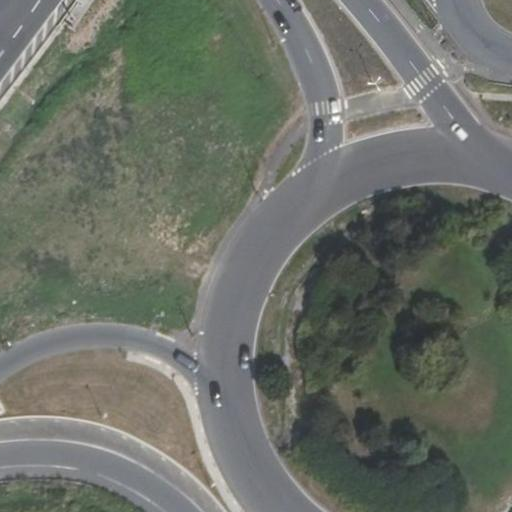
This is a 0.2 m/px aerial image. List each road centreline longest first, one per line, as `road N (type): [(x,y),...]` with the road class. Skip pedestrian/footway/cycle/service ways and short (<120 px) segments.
road 1 (motorway): [(0,372),(65,339),(121,337),(223,389)]
road 2 (primary): [(324,182),(270,228),(236,291),(223,389)]
road 3 (primary): [(489,154),(358,0)]
road 4 (primary): [(277,0),(320,84),(324,182)]
road 5 (motorway): [(0,462),(33,457),(114,468),(178,511)]
road 6 (primary): [(489,154),(404,152),(324,182)]
road 7 (primary): [(223,389),(249,472),(277,511)]
